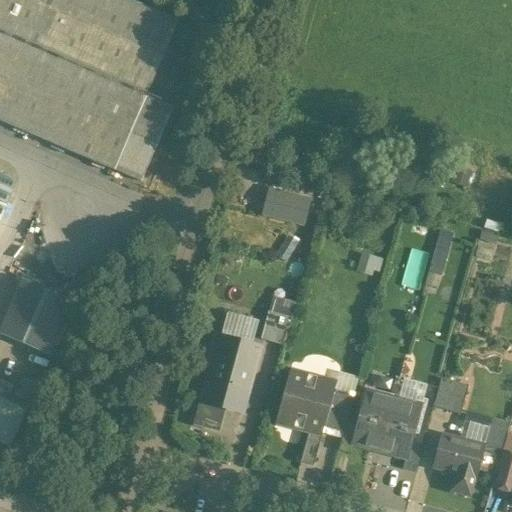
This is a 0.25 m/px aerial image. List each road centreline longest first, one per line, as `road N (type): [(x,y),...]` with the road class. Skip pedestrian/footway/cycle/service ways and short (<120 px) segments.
road 1 (residential): [(263,0),(143,453)]
road 2 (residential): [(143,453),(343,511)]
